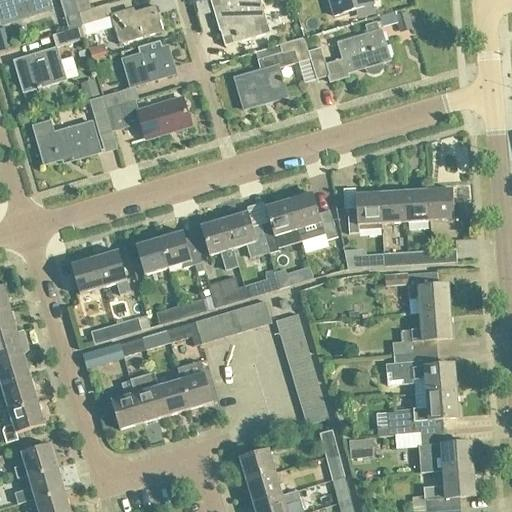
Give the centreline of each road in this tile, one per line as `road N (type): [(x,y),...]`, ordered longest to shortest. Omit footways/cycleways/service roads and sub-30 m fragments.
road 1 (residential): [(26,229),(494,97)]
road 2 (residential): [(214,511),(197,456),(122,476),(95,457),(26,229)]
road 3 (tertiary): [(511,304),(494,97)]
